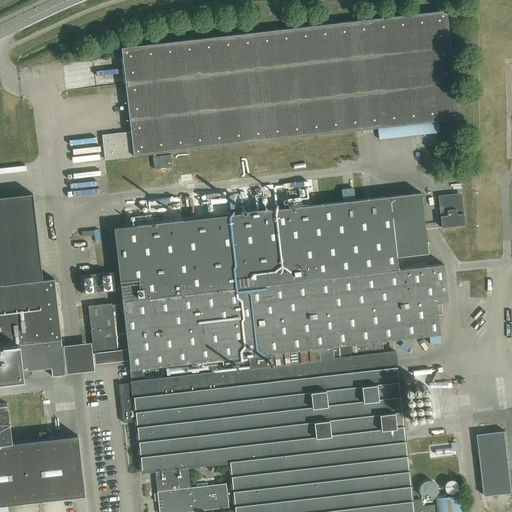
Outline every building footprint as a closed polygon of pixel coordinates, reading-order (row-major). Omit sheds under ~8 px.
[(459,119),(446,11),(121,48),(130,132),(102,136),(105,159),(459,119)] [(434,511),(433,506),(421,507),(421,500),(412,501),(395,351),(382,353),(381,341),(429,335),(430,345),(441,344),(440,334),(436,302),(447,301),(443,264),(398,269),(396,258),(428,255),(426,244),(421,193),(389,196),(350,201),(349,189),(337,190),(339,202),(113,228),(122,303),(112,305),(112,303),(88,306),(91,330),(92,340),(94,364),(128,360),(131,382),(131,383),(118,384),(122,423),(135,421),(135,422),(141,472),(154,471),(158,511),(186,511),(228,507),(228,503),(233,502),(234,511),(434,511)] [(249,201),(248,189),(237,190),(238,202),(249,201)] [(54,278),(42,280),(32,194),(0,197),(0,382),(23,380),(22,371),(51,368),(52,376),(65,375),(54,278)] [(464,225),(461,197),(438,200),(441,228),(464,225)] [(114,291),(112,272),(80,276),(82,294),(114,291)] [(0,505),(85,495),(78,435),(12,442),(8,404),(0,404),(0,505)] [(511,492),(511,484),(505,431),(477,434),(485,496),(511,492)] [(461,511),(460,496),(436,498),(437,511),(461,511)]
